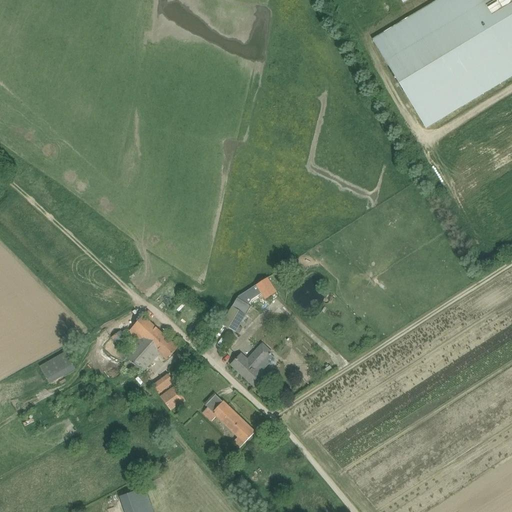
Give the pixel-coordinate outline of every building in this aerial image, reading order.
[(401,0),(403,3),(408,0),(438,0),(373,40),(427,128),(511,77),(511,1),(511,0),(401,0)] [(268,278),(257,285),(265,299),(277,292),(268,278)] [(237,298),(222,324),(236,332),(239,326),(251,306),(237,298)] [(143,373),(160,354),(167,360),(179,348),(143,316),(128,333),(137,340),(124,355),(143,373)] [(127,340),(120,331),(112,337),(119,346),(127,340)] [(263,344),(258,349),(248,360),(241,354),(232,365),(255,386),(264,376),(261,373),(270,364),(272,365),(274,364),(276,362),(276,360),(275,358),(271,354),(272,352),(263,344)] [(50,384),(61,378),(51,361),(40,367),(50,384)] [(315,375),(322,370),(318,364),(311,369),(315,375)] [(26,402),(23,396),(31,391),(20,374),(4,384),(19,407),(26,402)] [(168,374),(153,385),(159,394),(175,383),(168,374)] [(142,389),(138,378),(126,382),(130,393),(142,389)] [(161,397),(171,410),(183,401),(182,401),(185,398),(175,386),(161,397)] [(234,442),(239,448),(255,432),(223,401),(212,412),(207,407),(202,412),(212,421),(216,417),(237,438),(234,442)] [(246,483),(248,481),(242,475),(235,482),(241,489),(247,484),(246,483)] [(125,511),(153,511),(145,484),(119,492),(125,511)]
